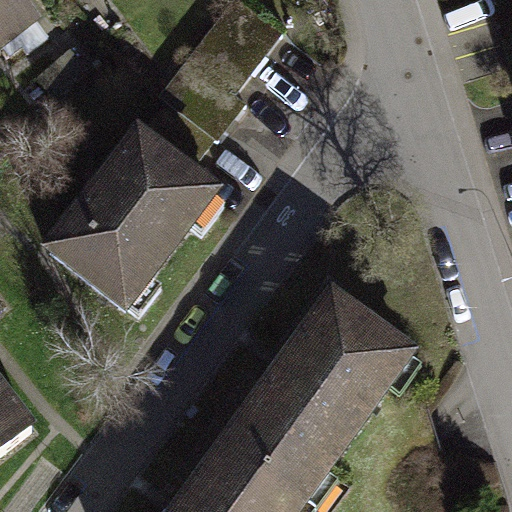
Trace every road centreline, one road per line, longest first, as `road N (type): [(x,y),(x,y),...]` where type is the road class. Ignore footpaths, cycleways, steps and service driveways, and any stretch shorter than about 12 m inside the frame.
road 1 (residential): [(414,91),(353,140),(78,511)]
road 2 (residential): [(414,91),(511,417)]
